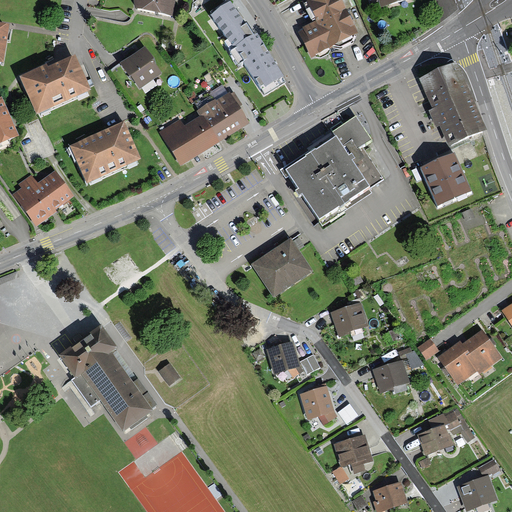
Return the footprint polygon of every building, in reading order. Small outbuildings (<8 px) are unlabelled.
[(134,0),(135,9),(173,16),(175,0),(134,0)] [(359,33),(342,0),(306,0),(317,20),(303,27),(304,29),(299,32),(312,58),(315,56),(316,57),(321,58),(329,53),(331,50),(330,48),(333,47),(341,49),(353,43),(355,35),(359,33)] [(265,95),(285,82),(258,33),(255,35),(230,1),(211,15),(229,39),(225,42),(239,64),(243,61),(265,95)] [(162,72),(145,46),(120,63),(130,76),(131,75),(139,88),(162,72)] [(37,114),(91,89),(75,55),(49,67),(47,64),(20,77),(37,114)] [(440,126),(449,147),(485,132),(456,66),(422,79),(435,109),(429,112),(436,128),(440,126)] [(220,141),(250,123),(231,91),(228,93),(223,85),(194,102),(198,110),(197,111),(200,116),(203,114),(220,141)] [(2,97),(0,97),(0,142),(18,135),(2,97)] [(185,125),(181,118),(159,132),(181,165),(220,141),(203,114),(200,116),(185,125)] [(361,147),(372,140),(356,116),(334,130),(308,147),(310,150),(281,170),(286,178),(290,175),(299,188),(296,190),(299,195),(301,193),(323,225),(344,211),(349,208),(372,192),(369,188),(383,179),(361,147)] [(88,183),(141,158),(125,122),(71,146),(88,183)] [(439,163),(422,170),(438,208),(471,194),(455,156),(439,163)] [(53,209),(69,197),(53,176),(38,187),(29,175),(18,184),(22,189),(15,195),(35,220),(52,207),(53,209)] [(273,296),(313,270),(291,238),(269,253),(252,264),(273,296)] [(331,313),(340,338),(350,334),(351,337),(364,333),(362,328),(369,326),(361,303),(347,308),(331,313)] [(511,305),(502,312),(511,328),(511,305)] [(143,415),(156,406),(137,380),(131,384),(109,353),(115,348),(99,327),(58,355),(73,377),(80,372),(121,431),(127,427),(129,430),(145,418),(143,415)] [(387,331),(394,343),(401,339),(395,327),(387,331)] [(499,357),(481,331),(460,347),(475,369),(478,372),(499,357)] [(417,347),(425,360),(439,351),(430,338),(417,347)] [(266,349),(274,375),(289,370),(293,379),(304,372),(301,367),(293,342),(266,349)] [(458,344),(438,357),(455,382),(475,369),(460,347),(458,344)] [(410,348),(398,352),(402,361),(406,371),(424,365),(415,351),(412,352),(410,348)] [(260,349),(253,353),(257,361),(265,357),(260,349)] [(314,355),(300,362),(307,374),(321,367),(314,355)] [(406,371),(402,361),(373,370),(381,394),(391,390),(393,395),(408,389),(406,384),(410,382),(406,371)] [(169,366),(160,372),(170,385),(178,379),(169,366)] [(334,411),(326,386),(315,389),(300,394),(308,419),(319,416),(323,425),(337,417),(334,411)] [(350,404),(338,413),(346,424),(358,416),(350,404)] [(461,432),(468,443),(475,438),(457,407),(429,420),(433,429),(445,424),(447,430),(450,430),(454,435),(461,432)] [(418,434),(426,455),(455,444),(450,433),(448,433),(447,430),(445,424),(433,429),(418,434)] [(335,444),(341,467),(351,464),(354,474),(366,470),(364,464),(373,461),(365,435),(335,444)] [(494,460),(478,468),(482,476),(498,468),(494,460)] [(341,484),(350,478),(342,467),(333,472),(341,484)] [(478,478),(458,488),(469,510),(495,496),(486,478),(479,481),(478,478)] [(377,511),(381,511),(408,503),(401,482),(388,486),(373,491),(377,502),(374,503),(377,511)] [(357,510),(365,504),(361,498),(352,504),(357,510)]
